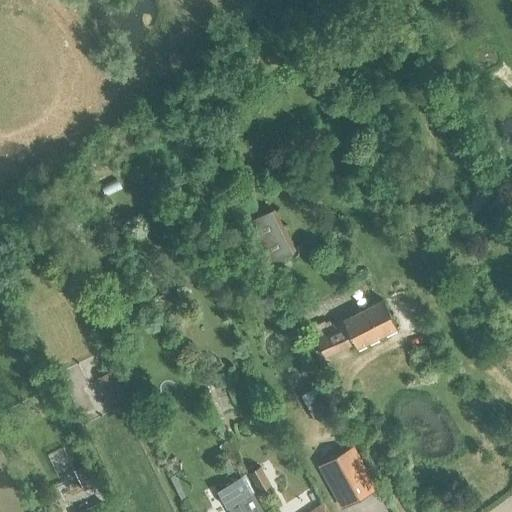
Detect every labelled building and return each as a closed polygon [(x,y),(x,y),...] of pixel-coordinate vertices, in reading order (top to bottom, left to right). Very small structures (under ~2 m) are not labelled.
[(250,219),(271,261),(292,251),(271,209),(250,219)] [(344,324),(329,332),(323,320),(309,328),(323,356),(353,341),(355,347),(396,327),(382,299),(341,319),(344,324)] [(97,378),(112,404),(124,397),(110,371),(97,378)] [(317,387),(306,392),(319,415),(329,409),(317,387)] [(321,464),(345,506),(378,486),(354,445),(321,464)] [(271,485),(259,465),(248,471),(259,492),(271,485)] [(80,466),(73,469),(83,490),(89,487),(80,466)] [(242,475),(216,491),(225,507),(226,506),(229,511),(262,511),(250,492),(251,491),(242,475)]
